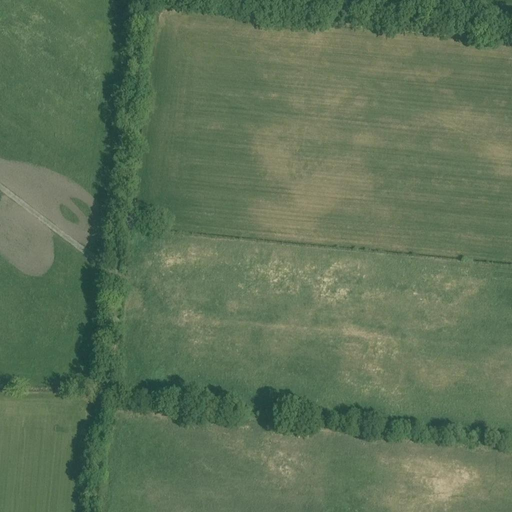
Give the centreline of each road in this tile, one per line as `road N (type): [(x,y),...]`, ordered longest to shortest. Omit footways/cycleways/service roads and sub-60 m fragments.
road 1 (track): [(206,0),(511,27)]
road 2 (track): [(117,276),(0,185)]
